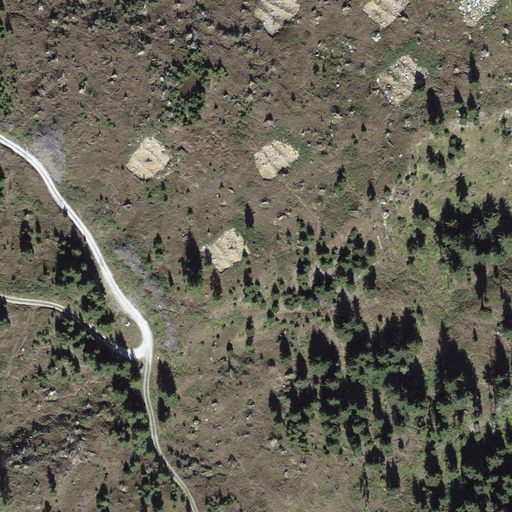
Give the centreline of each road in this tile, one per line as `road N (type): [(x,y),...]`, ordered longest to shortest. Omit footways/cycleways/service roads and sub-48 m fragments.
road 1 (track): [(0,140),(43,177),(88,236),(144,334),(140,350)]
road 2 (track): [(195,511),(158,451),(140,350)]
road 3 (track): [(140,350),(121,351),(61,307),(0,295)]
